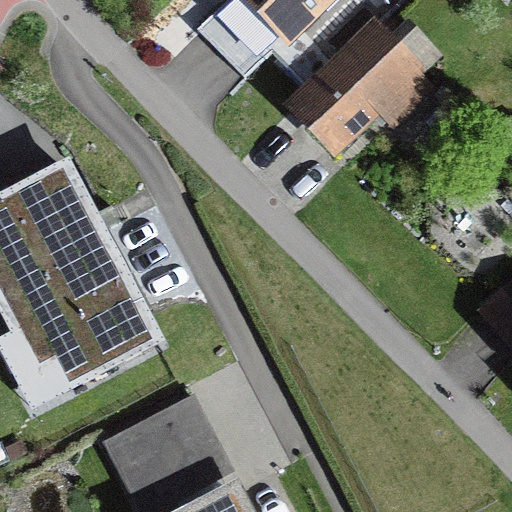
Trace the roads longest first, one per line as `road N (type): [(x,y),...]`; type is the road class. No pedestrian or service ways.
road 1 (residential): [(69,0),(511,463)]
road 2 (unknown): [(107,42),(93,57),(93,83),(340,511)]
